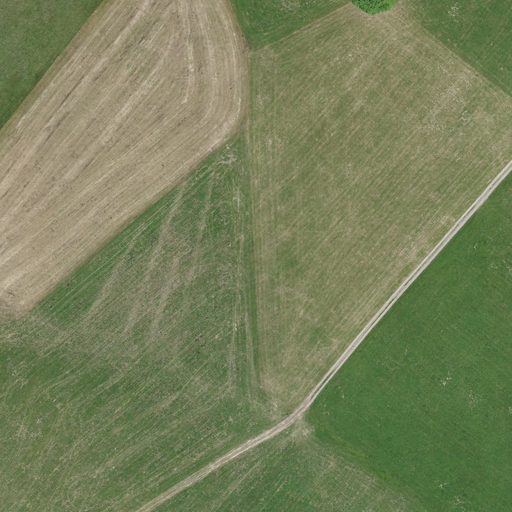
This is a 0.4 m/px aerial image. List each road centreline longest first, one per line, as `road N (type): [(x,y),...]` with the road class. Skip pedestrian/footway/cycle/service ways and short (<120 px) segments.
road 1 (track): [(511,160),(307,401)]
road 2 (track): [(140,511),(307,401)]
